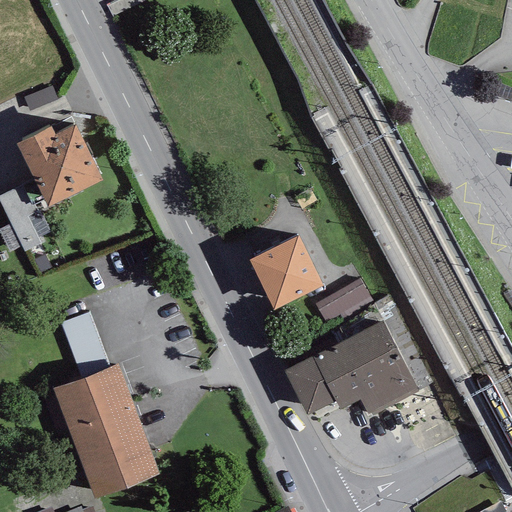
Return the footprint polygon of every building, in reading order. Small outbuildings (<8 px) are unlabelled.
[(116,0),(106,5),(113,18),(148,0),(116,0)] [(511,88),(493,81),(488,93),(511,101),(511,88)] [(30,112),(57,101),(51,86),(23,98),(30,112)] [(51,127),(16,144),(48,207),(102,180),(75,125),(55,135),(51,127)] [(0,195),(0,203),(24,252),(40,244),(26,217),(37,211),(24,184),(0,195)] [(298,235),(249,260),(273,310),(323,285),(298,235)] [(44,255),(33,261),(40,275),(51,269),(44,255)] [(359,279),(314,304),(325,324),(340,315),(343,321),(373,305),(359,279)] [(511,289),(503,296),(511,309),(511,289)] [(59,322),(81,378),(110,367),(89,311),(59,322)] [(284,372),(307,415),(336,401),(340,409),(359,400),(367,415),(372,413),(373,414),(418,391),(382,322),(284,372)] [(81,378),(53,388),(94,498),(158,475),(117,364),(110,367),(81,378)] [(506,511),(500,501),(479,511),(506,511)]
